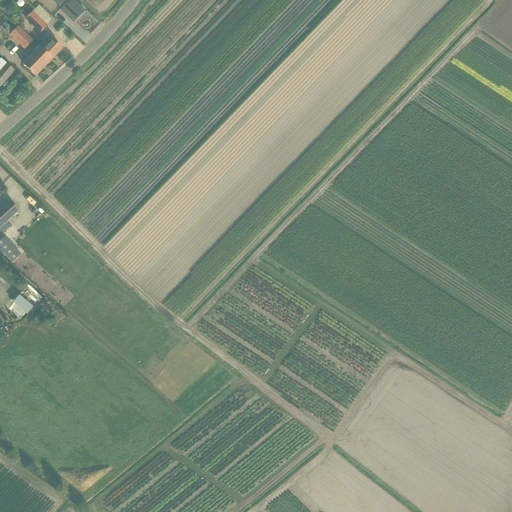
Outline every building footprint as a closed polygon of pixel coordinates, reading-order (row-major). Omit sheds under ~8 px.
[(52,0),(62,9),(60,10),(63,13),(70,20),(69,20),(70,21),(70,20),(73,23),(84,11),(77,4),(72,0),(52,0)] [(31,12),(25,19),(40,34),(47,27),(31,12)] [(13,30),(8,25),(3,30),(24,50),(33,41),(17,26),(13,30)] [(42,49),(52,59),(62,49),(54,42),(51,39),(47,36),(42,41),(46,44),(42,49)] [(22,64),(28,70),(35,76),(52,59),(42,49),(41,50),(38,47),(22,64)] [(6,63),(0,70),(0,87),(14,71),(6,63)] [(0,228),(18,211),(16,209),(9,202),(0,210),(0,228)] [(0,239),(0,249),(11,262),(17,256),(1,239),(0,240),(0,239)] [(25,288),(6,309),(21,321),(22,319),(30,311),(39,300),(25,288)]
